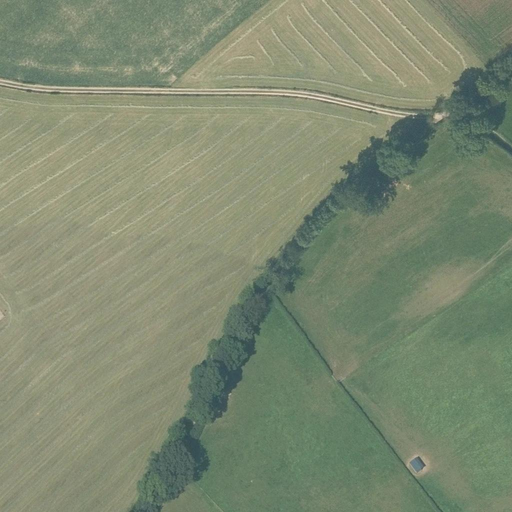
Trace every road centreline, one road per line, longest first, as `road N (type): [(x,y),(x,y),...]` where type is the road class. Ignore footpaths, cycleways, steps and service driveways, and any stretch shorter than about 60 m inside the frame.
road 1 (track): [(440,117),(353,185),(262,292),(140,511)]
road 2 (track): [(440,117),(305,94),(0,82)]
